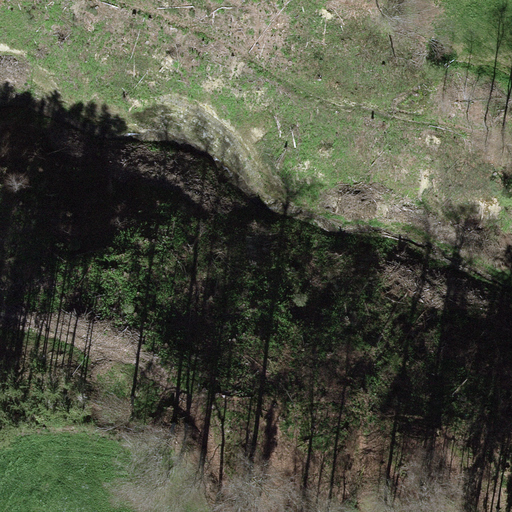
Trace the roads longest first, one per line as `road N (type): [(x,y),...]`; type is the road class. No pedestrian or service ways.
road 1 (track): [(129,0),(304,91),(511,143)]
road 2 (track): [(0,319),(84,337),(171,380),(222,446),(231,496)]
